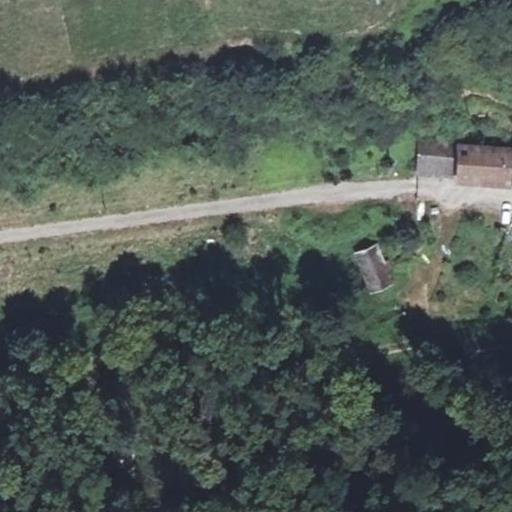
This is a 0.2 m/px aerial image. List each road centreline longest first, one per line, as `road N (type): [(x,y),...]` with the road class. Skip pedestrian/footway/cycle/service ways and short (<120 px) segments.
road 1 (track): [(0,372),(84,357),(511,329)]
road 2 (unclassified): [(0,238),(413,184)]
